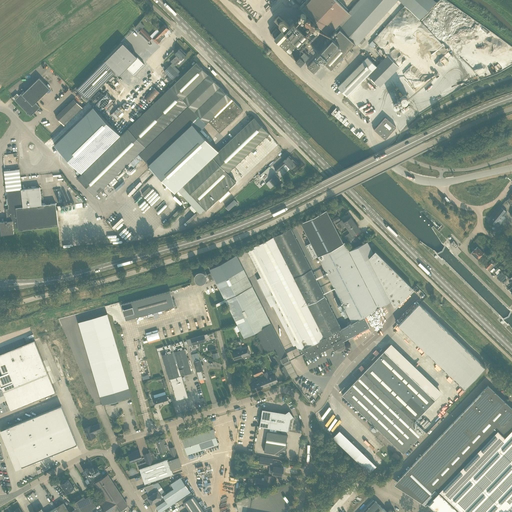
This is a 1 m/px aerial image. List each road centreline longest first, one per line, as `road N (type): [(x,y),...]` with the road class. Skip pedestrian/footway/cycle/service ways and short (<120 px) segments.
road 1 (secondary): [(33,283),(237,228),(511,97)]
road 2 (primary): [(511,351),(160,0)]
road 3 (unclassified): [(442,182),(416,178),(385,158),(367,130),(242,18)]
road 4 (unclassified): [(382,488),(493,379)]
road 5 (unknown): [(331,384),(301,365),(252,272)]
road 6 (unclassified): [(108,454),(118,442),(234,405)]
road 7 (unknown): [(361,347),(302,237)]
